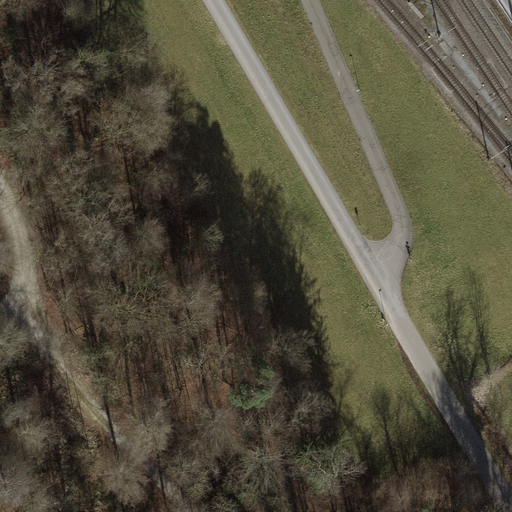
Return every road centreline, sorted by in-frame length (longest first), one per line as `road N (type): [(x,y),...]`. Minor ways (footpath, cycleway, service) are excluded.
road 1 (track): [(0,200),(19,295),(83,397),(195,511)]
road 2 (residential): [(392,277),(215,0)]
road 3 (residential): [(392,277),(400,221),(308,0)]
road 4 (residential): [(511,470),(392,277)]
